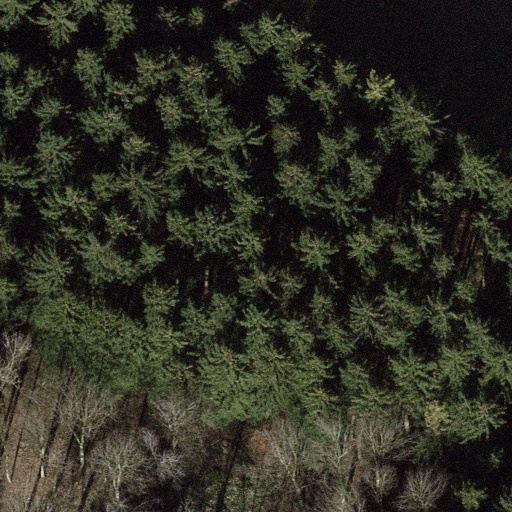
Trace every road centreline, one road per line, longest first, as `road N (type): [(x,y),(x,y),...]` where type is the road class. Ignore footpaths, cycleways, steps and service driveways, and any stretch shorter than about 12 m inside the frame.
road 1 (track): [(207,0),(511,180)]
road 2 (track): [(0,384),(192,442)]
